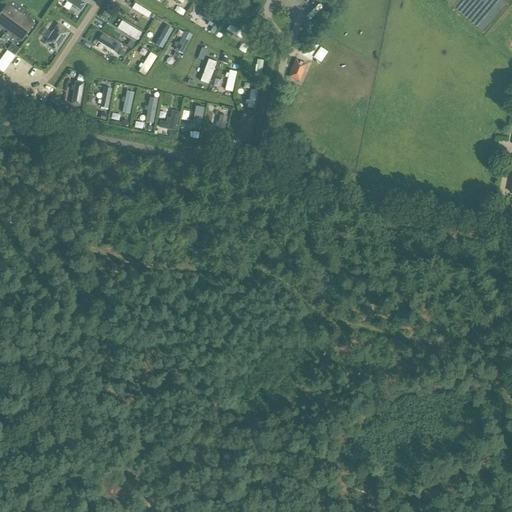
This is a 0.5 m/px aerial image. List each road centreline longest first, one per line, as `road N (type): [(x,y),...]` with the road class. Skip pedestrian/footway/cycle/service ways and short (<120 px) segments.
road 1 (track): [(511,380),(399,332),(328,317),(266,270),(146,266),(0,213)]
road 2 (unclassified): [(511,227),(0,123)]
road 3 (unknown): [(254,177),(287,51)]
